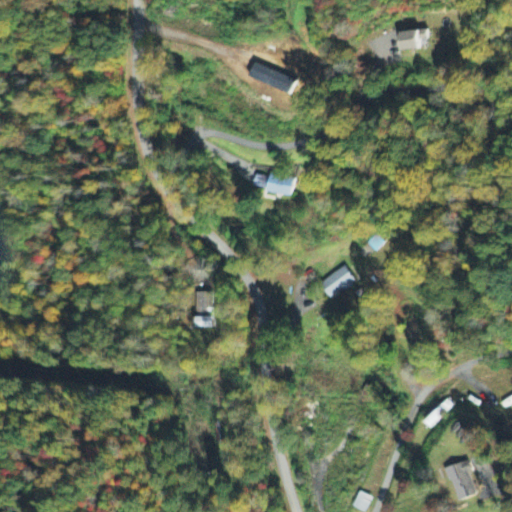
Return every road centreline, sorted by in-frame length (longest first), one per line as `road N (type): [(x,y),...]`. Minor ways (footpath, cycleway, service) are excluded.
road 1 (residential): [(294,511),(274,439),(256,298),(236,263),(167,192),(146,152),(138,0)]
road 2 (residential): [(161,182),(198,132),(254,144),(300,142),(371,97),(457,83),(511,54)]
road 3 (residential): [(372,511),(416,397),(464,363)]
